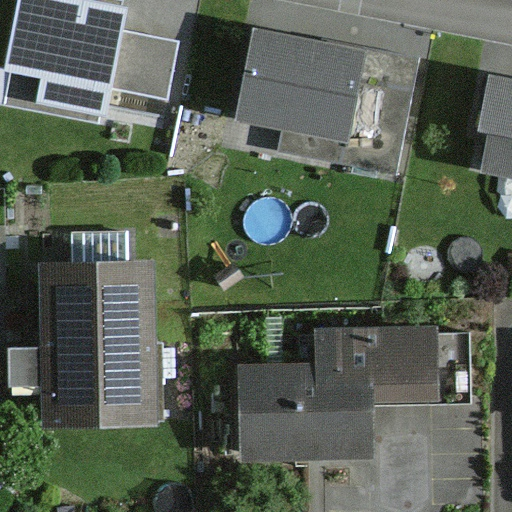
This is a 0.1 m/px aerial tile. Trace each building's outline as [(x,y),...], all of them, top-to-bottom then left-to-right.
[(111,19),(21,2),(2,104),(93,121),(97,98),(157,109),(167,59),(106,48),(111,19)] [(361,62),(266,43),(249,130),(345,149),(361,62)] [(511,88),(492,85),(472,178),(511,186),(511,88)] [(135,280),(31,283),(35,436),(140,434),(135,280)] [(308,374),(225,377),(229,465),(360,460),(359,416),(428,413),(425,342),(307,346),(308,374)]
